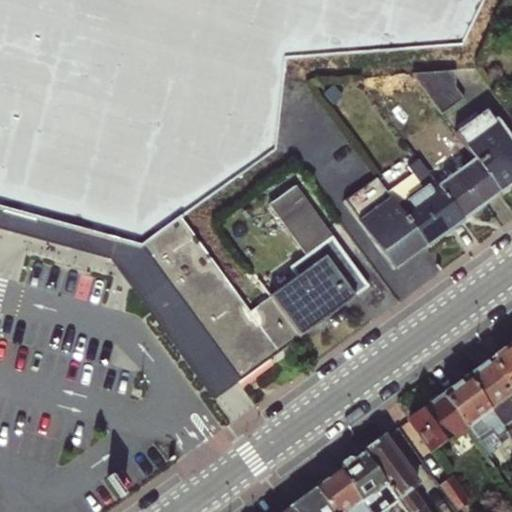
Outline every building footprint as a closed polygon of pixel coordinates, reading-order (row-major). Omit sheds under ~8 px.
[(0,0),(0,231),(109,261),(131,289),(211,401),(296,339),(267,300),(249,313),(180,219),(273,152),(284,60),(461,46),(483,0),(0,0)] [(456,67),(427,72),(434,109),(463,104),(456,67)] [(511,180),(511,146),(485,113),(456,130),(496,194),(511,180)] [(460,148),(424,172),(461,220),(496,194),(460,148)] [(424,172),(415,159),(379,188),(421,245),(461,220),(424,172)] [(393,271),(421,245),(379,188),(373,180),(345,199),(393,271)] [(324,254),(355,297),(368,287),(294,186),(267,205),(304,256),(288,268),(294,277),(324,254)] [(267,300),(296,339),(297,340),(356,298),(355,297),(324,254),(294,277),(265,297),(267,300)] [(511,342),(489,359),(511,390),(511,342)] [(465,376),(507,440),(511,436),(511,390),(489,359),(465,376)] [(309,369),(293,381),(297,387),(314,376),(309,369)] [(439,395),(466,433),(484,458),(507,440),(465,376),(439,395)] [(466,433),(439,395),(405,420),(428,453),(449,441),(451,444),(466,433)] [(447,511),(403,440),(286,511),(447,511)] [(456,474),(443,484),(461,510),(475,501),(456,474)]
